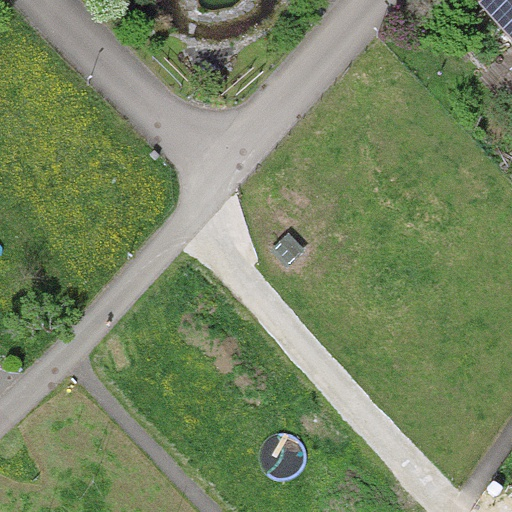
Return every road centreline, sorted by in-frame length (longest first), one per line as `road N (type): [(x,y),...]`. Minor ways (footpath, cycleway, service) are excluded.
road 1 (residential): [(43,0),(218,168)]
road 2 (residential): [(375,0),(218,168)]
